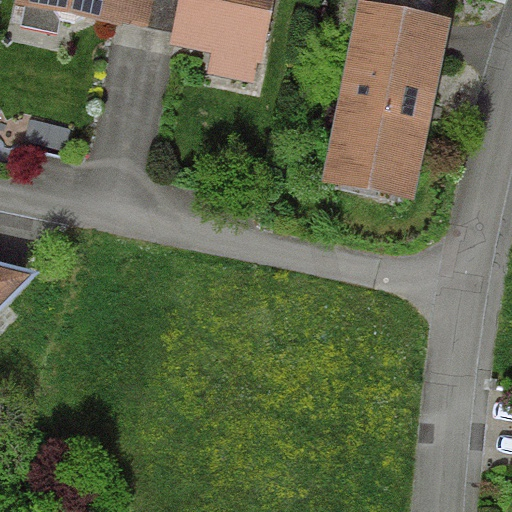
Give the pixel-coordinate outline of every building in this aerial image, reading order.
[(16,0),(15,5),(25,7),(21,25),(55,32),(59,11),(123,24),(122,20),(126,0),(16,0)] [(180,0),(126,0),(122,20),(174,31),(180,0)] [(274,0),(180,0),(174,31),(173,41),(213,49),(208,73),(253,81),(257,60),(262,61),(274,0)] [(452,17),(371,0),(359,0),(323,180),(414,199),(452,17)] [(0,311),(40,271),(0,261),(0,311)]
